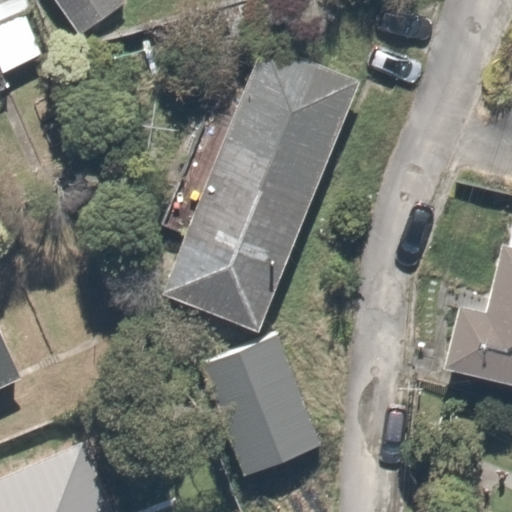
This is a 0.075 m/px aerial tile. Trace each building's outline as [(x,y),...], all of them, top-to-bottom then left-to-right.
[(0,0),(0,76),(51,58),(28,0),(0,0)] [(118,7),(113,0),(47,0),(70,36),(118,7)] [(360,85),(262,46),(240,102),(211,90),(157,224),(191,237),(166,298),(260,335),(360,85)] [(460,307),(443,376),(511,393),(511,230),(491,315),(460,307)] [(0,395),(29,383),(0,316),(0,395)] [(326,441),(285,335),(205,366),(246,472),(326,441)] [(95,504),(72,453),(0,485),(0,511),(117,511),(111,497),(95,504)]
